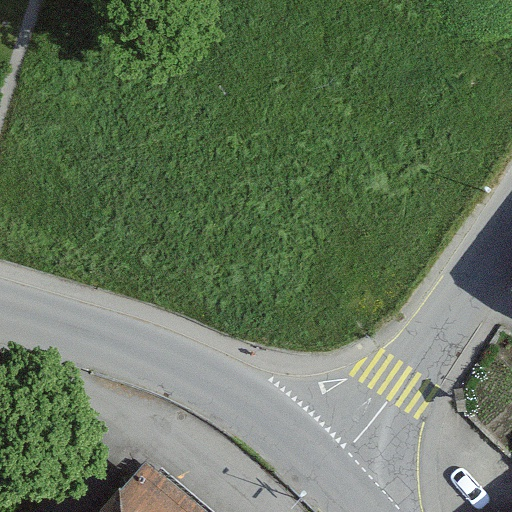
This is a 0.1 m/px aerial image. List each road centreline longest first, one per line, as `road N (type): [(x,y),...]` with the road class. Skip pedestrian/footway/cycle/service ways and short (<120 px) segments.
road 1 (tertiary): [(0,309),(228,390),(329,474)]
road 2 (tertiary): [(329,474),(511,222)]
